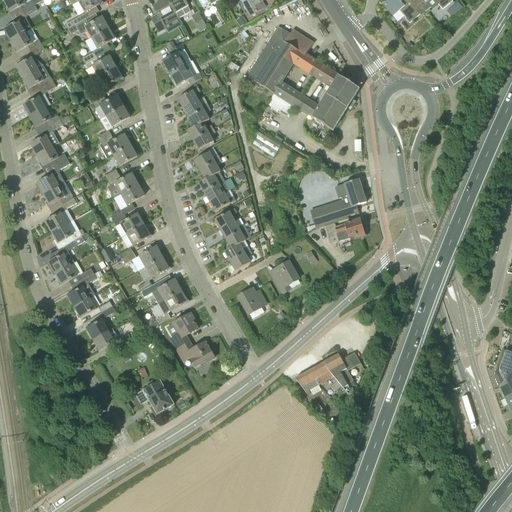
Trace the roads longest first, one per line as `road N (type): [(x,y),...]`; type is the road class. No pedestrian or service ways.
road 1 (motorway): [(511,98),(453,232),(350,511)]
road 2 (residential): [(258,375),(178,230),(133,0)]
road 3 (residential): [(134,457),(29,270),(0,111)]
road 4 (secondary): [(465,322),(417,184),(416,154),(433,115),(428,93)]
road 5 (tertiary): [(258,375),(392,258),(418,252)]
road 6 (secondary): [(390,90),(379,112),(395,140),(418,252)]
road 7 (secondary): [(418,252),(479,401)]
road 8 (residential): [(368,19),(406,57),(422,61),(443,51),(487,0)]
road 9 (tertiary): [(134,457),(258,375)]
road 10 (tertiary): [(465,322),(490,309),(511,215)]
road 11 (motorway): [(511,5),(474,63),(428,93)]
